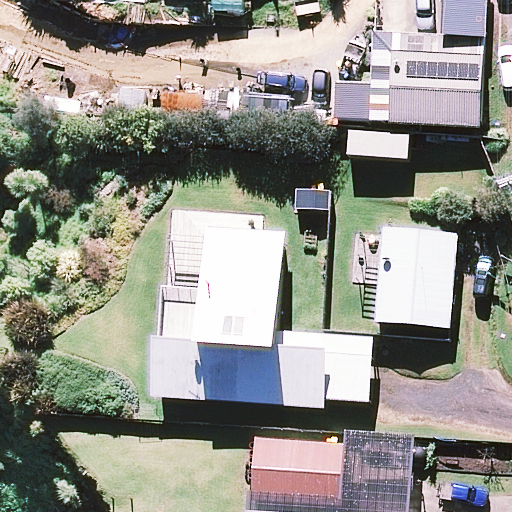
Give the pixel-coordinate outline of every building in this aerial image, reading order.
[(485,134),(492,0),(452,0),(450,46),(364,41),(360,127),(485,134)] [(212,100),(169,99),(168,123),(211,124),(212,100)] [(414,143),(354,137),(352,160),(412,165),(414,143)] [(261,232),(262,220),(175,215),(168,339),(162,338),(159,397),(327,406),(327,398),(372,401),(375,338),(284,333),(289,233),(261,232)] [(460,235),(387,229),(380,321),(452,327),(460,235)] [(256,500),(255,511),(413,511),(416,472),(348,468),(349,445),(259,441),(256,500)]
